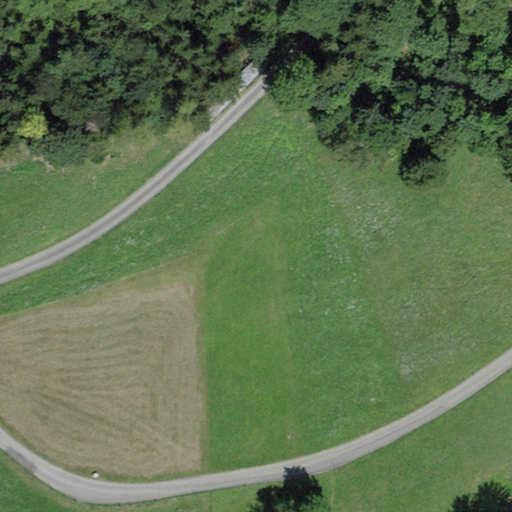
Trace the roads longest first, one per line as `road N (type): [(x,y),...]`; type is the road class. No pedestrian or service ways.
road 1 (track): [(349,0),(182,157)]
road 2 (track): [(182,157),(100,226),(31,262)]
